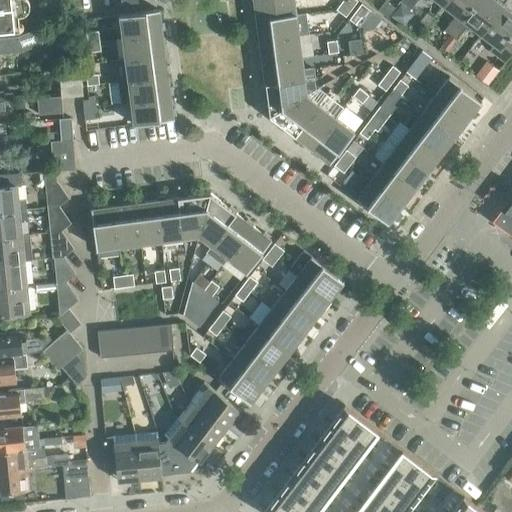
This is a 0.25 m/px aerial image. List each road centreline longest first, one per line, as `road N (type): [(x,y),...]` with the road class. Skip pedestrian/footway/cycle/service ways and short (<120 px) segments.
road 1 (residential): [(394,282),(208,144),(104,161)]
road 2 (residential): [(225,511),(394,282)]
road 3 (residential): [(394,282),(511,127)]
